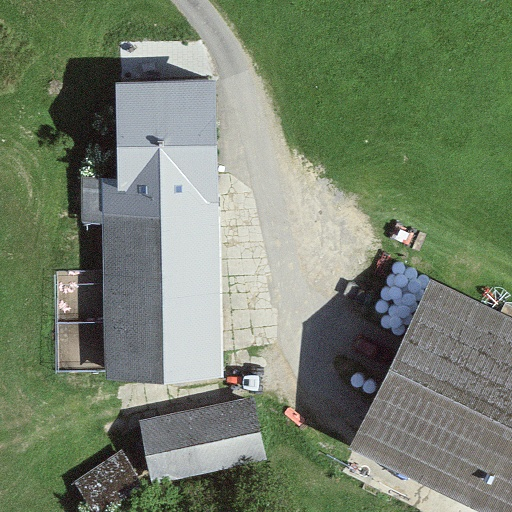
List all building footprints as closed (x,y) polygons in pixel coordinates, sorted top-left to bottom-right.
[(116,175),(204,174),(202,78),(114,80),(116,175)] [(107,370),(207,368),(204,174),(116,175),(78,176),(79,219),(104,218),(107,370)] [(432,474),(511,511),(511,349),(417,304),(363,416),(441,454),(432,474)] [(147,473),(256,450),(246,400),(208,408),(137,423),(147,473)] [(89,505),(132,478),(115,452),(72,480),(89,505)]
